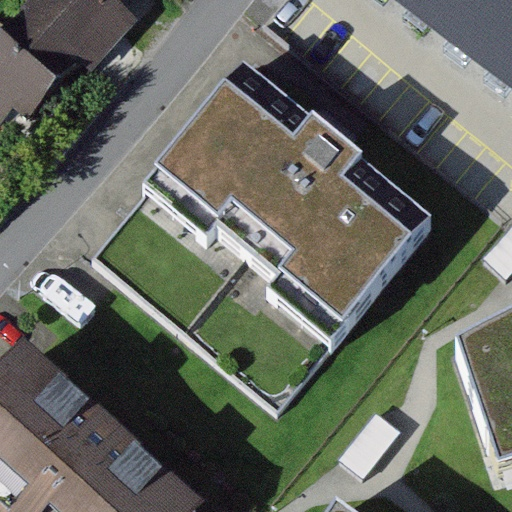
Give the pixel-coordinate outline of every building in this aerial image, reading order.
[(63,0),(0,74),(0,144),(20,161),(134,29),(99,0),(63,0)] [(315,0),(289,0),(267,24),(342,92),(376,55),(315,0)] [(511,0),(402,0),(511,83),(511,0)] [(248,82),(95,267),(280,418),(432,232),(248,82)] [(511,484),(511,334),(449,362),(491,492),(511,484)] [(0,511),(188,511),(17,357),(0,376),(0,511)] [(350,464),(369,477),(397,434),(378,421),(350,464)]
